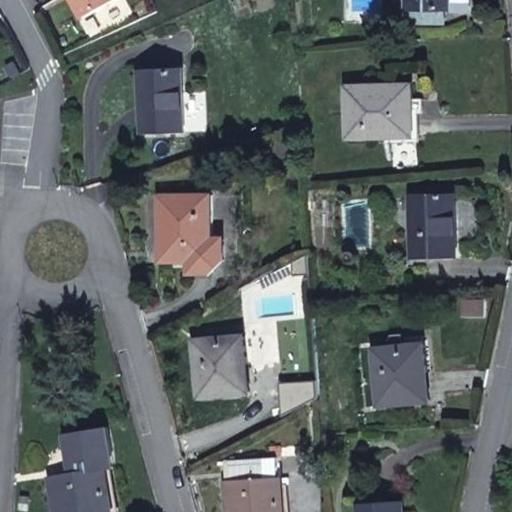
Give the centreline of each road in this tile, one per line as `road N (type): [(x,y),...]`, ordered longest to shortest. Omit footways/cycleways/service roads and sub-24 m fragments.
road 1 (residential): [(178,511),(127,329),(99,277)]
road 2 (residential): [(7,282),(0,511)]
road 3 (residential): [(39,187),(49,74),(5,0)]
road 4 (residential): [(99,277),(109,249),(103,218),(70,189),(39,187)]
road 5 (residential): [(511,393),(486,511)]
